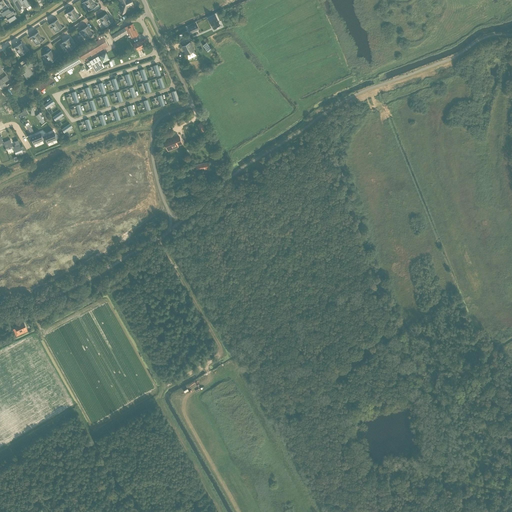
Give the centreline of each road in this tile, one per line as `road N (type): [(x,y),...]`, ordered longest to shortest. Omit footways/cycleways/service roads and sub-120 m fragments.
road 1 (unclassified): [(182,219),(238,170),(342,101),(490,35),(511,35)]
road 2 (unclassified): [(169,213),(152,133),(159,119),(190,101),(141,0)]
